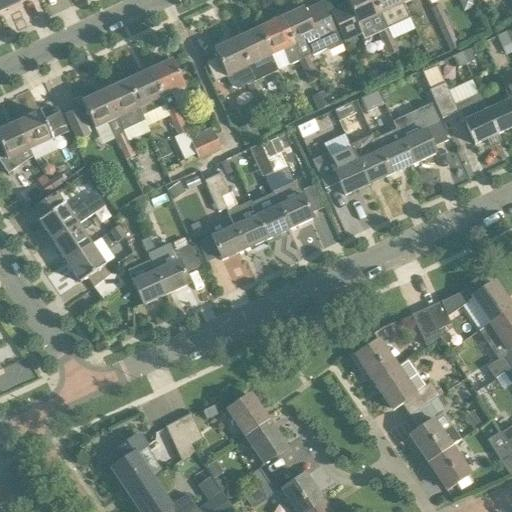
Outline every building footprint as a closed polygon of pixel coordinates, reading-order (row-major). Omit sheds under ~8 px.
[(0,0),(0,13),(20,5),(18,1),(20,0),(0,0)] [(393,42),(387,30),(386,31),(371,0),(344,0),(348,6),(330,14),(343,42),(360,34),(364,42),(379,35),(384,46),(393,42)] [(409,20),(403,6),(402,6),(399,0),(371,0),(386,31),(387,30),(409,20)] [(305,74),(314,71),(308,57),(311,56),(311,57),(327,50),(320,36),(333,30),(321,5),(304,13),(303,10),(280,21),(300,62),(305,74)] [(436,22),(446,18),(440,6),(431,10),(436,22)] [(446,18),(436,22),(441,33),(451,29),(446,18)] [(288,67),(300,62),(280,21),(258,31),(271,59),(282,54),(288,67)] [(251,68),(271,59),(258,31),(236,41),(248,69),(251,68)] [(511,54),(511,48),(510,45),(509,45),(504,34),(497,37),(506,57),(511,54)] [(262,93),(251,68),(248,69),(236,41),(213,52),(229,87),(240,91),(248,87),(253,98),(262,93)] [(393,42),(384,46),(389,57),(398,53),(393,42)] [(460,55),(465,66),(474,62),(469,51),(460,55)] [(458,69),(465,66),(460,55),(453,58),(458,69)] [(173,126),(181,122),(176,111),(178,110),(171,96),(184,90),(171,62),(149,73),(165,107),(170,118),(169,118),(173,126)] [(314,71),(305,74),(310,85),(319,81),(314,71)] [(126,83),(142,118),(165,107),(149,73),(126,83)] [(104,93),(122,133),(145,123),(142,118),(126,83),(104,93)] [(486,112),(479,96),(455,107),(445,85),(431,92),(429,92),(442,120),(459,112),(475,147),(497,136),(486,112)] [(121,150),(128,147),(130,146),(129,144),(127,144),(122,133),(104,93),(81,104),(94,132),(107,126),(119,151),(121,150)] [(262,93),(253,98),(258,110),(268,105),(262,93)] [(378,93),(361,100),(367,113),(384,106),(378,93)] [(319,95),(312,98),(317,110),(325,107),(319,95)] [(497,136),(511,129),(511,109),(508,101),(508,102),(486,112),(497,136)] [(352,104),(334,112),(339,122),(356,114),(352,104)] [(396,131),(412,167),(435,156),(432,150),(447,143),(436,118),(431,106),(392,124),(396,131)] [(89,137),(85,128),(77,110),(64,116),(76,143),(89,137)] [(17,125),(29,152),(52,141),(68,134),(59,115),(43,122),(39,114),(17,125)] [(187,135),(181,122),(173,126),(178,137),(174,139),(184,162),(196,156),(197,156),(191,145),(187,135)] [(252,123),(238,129),(245,144),(259,138),(252,123)] [(32,159),(29,152),(17,125),(0,132),(0,163),(9,176),(32,159)] [(390,177),(412,167),(396,131),(374,141),(374,142),(390,177)] [(221,149),(215,134),(191,145),(197,156),(196,156),(198,160),(221,149)] [(374,142),(374,141),(372,137),(350,147),(349,147),(351,152),(367,187),(390,177),(374,142)] [(276,140),(263,146),(269,159),(282,153),(276,140)] [(265,177),(273,173),(261,145),(248,151),(262,179),(265,177)] [(130,146),(128,147),(121,150),(126,162),(135,158),(130,146)] [(367,187),(351,152),(330,161),(327,155),(314,161),(312,163),(324,191),(339,184),(345,197),(367,187)] [(230,161),(220,165),(226,177),(235,172),(230,161)] [(59,175),(48,183),(53,191),(65,183),(59,175)] [(196,175),(183,181),(187,191),(201,185),(196,175)] [(213,202),(221,198),(229,195),(220,176),(205,183),(213,202)] [(48,183),(43,177),(36,182),(46,196),(53,191),(48,183)] [(187,191),(181,183),(170,191),(176,198),(187,191)] [(278,207),(289,232),(312,221),(295,184),(273,193),(274,195),(279,207),(278,207)] [(52,244),(79,227),(78,226),(105,208),(97,197),(71,215),(57,194),(31,212),(52,244)] [(279,207),(274,195),(250,205),(267,242),(289,232),(278,207),(279,207)] [(221,198),(213,202),(219,214),(227,210),(221,198)] [(244,252),(267,242),(250,205),(249,203),(227,213),(233,228),(244,252)] [(198,225),(193,227),(196,236),(202,233),(198,225)] [(66,264),(92,247),(79,227),(52,244),(66,264)] [(119,228),(110,234),(117,244),(126,238),(119,228)] [(222,262),(244,252),(233,228),(210,238),(222,262)] [(93,289),(112,276),(92,247),(66,264),(79,285),(87,280),(93,289)] [(188,287),(183,275),(198,268),(189,249),(174,256),(178,263),(156,273),(155,274),(165,297),(188,287)] [(155,274),(156,273),(151,262),(127,273),(143,307),(165,297),(155,274)] [(114,274),(112,276),(93,289),(93,290),(103,303),(124,287),(114,274)] [(488,327),(511,310),(511,309),(496,285),(486,292),(485,290),(470,300),(488,327)] [(461,295),(440,304),(447,318),(468,304),(461,295)] [(435,333),(438,331),(450,326),(440,304),(426,311),(435,333)] [(503,375),(511,369),(511,310),(488,327),(489,328),(480,334),(489,347),(498,341),(507,354),(487,368),(495,380),(503,375)] [(442,340),(438,331),(435,333),(426,311),(411,317),(425,348),(442,340)] [(373,385),(397,369),(379,342),(364,352),(365,354),(355,360),(373,385)] [(409,419),(437,400),(439,398),(436,393),(430,384),(424,388),(407,363),(397,369),(373,385),(390,410),(399,404),(409,419)] [(511,369),(503,375),(510,386),(511,388),(511,386),(511,369)] [(244,440),(268,423),(251,398),(242,405),(241,403),(226,413),(244,440)] [(427,465),(451,449),(451,448),(461,441),(441,414),(445,411),(443,408),(437,400),(409,419),(420,434),(410,440),(427,465)] [(203,414),(206,422),(219,416),(218,415),(215,408),(203,414)] [(190,448),(191,447),(202,441),(190,417),(178,423),(190,448)] [(195,455),(191,447),(190,448),(178,423),(166,429),(183,463),(195,455)] [(268,423),(244,440),(263,466),(277,456),(276,455),(286,448),(268,423)] [(511,427),(501,434),(511,452),(511,427)] [(509,477),(511,475),(511,452),(501,434),(487,443),(498,460),(509,477)] [(128,498),(153,482),(136,455),(146,448),(138,437),(113,454),(119,465),(120,465),(121,466),(112,473),(128,498)] [(451,449),(427,465),(444,490),(454,484),(455,485),(470,476),(451,449)] [(260,488),(267,482),(259,471),(252,476),(260,488)] [(293,511),(309,511),(323,503),(306,478),(296,484),(295,483),(280,493),(293,511)] [(211,481),(199,489),(207,501),(219,494),(211,481)] [(153,482),(128,498),(137,511),(194,511),(196,511),(187,497),(170,508),(153,482)] [(267,482),(260,488),(268,499),(275,494),(267,482)] [(226,487),(226,500),(241,499),(241,486),(226,487)] [(260,489),(246,498),(253,510),(268,500),(260,489)] [(209,503),(214,511),(223,511),(230,508),(221,495),(209,503)] [(329,511),(323,503),(309,511),(329,511)]
